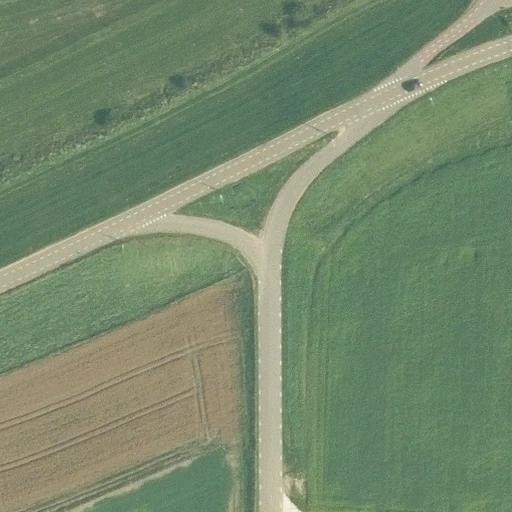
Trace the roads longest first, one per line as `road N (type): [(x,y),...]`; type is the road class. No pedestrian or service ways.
road 1 (tertiary): [(125,222),(397,90)]
road 2 (unclassified): [(270,511),(269,266)]
road 3 (unclassified): [(269,266),(285,199),(397,90)]
road 4 (unclassified): [(125,222),(205,228),(241,240),(269,266)]
road 5 (tertiary): [(0,282),(125,222)]
road 6 (unclassified): [(397,90),(500,0)]
road 7 (tertiary): [(397,90),(511,44)]
